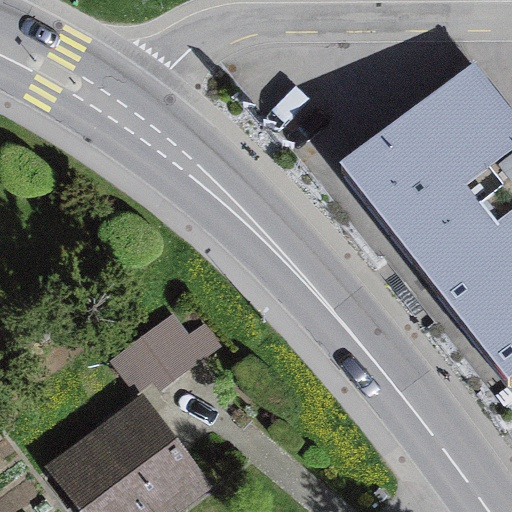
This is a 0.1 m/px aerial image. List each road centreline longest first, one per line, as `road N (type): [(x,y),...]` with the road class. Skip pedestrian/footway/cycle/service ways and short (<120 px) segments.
road 1 (primary): [(134,126),(225,199),(320,295),(493,511)]
road 2 (residential): [(511,19),(232,33),(134,126)]
road 3 (unknown): [(330,511),(172,395)]
road 4 (primary): [(0,44),(134,126)]
